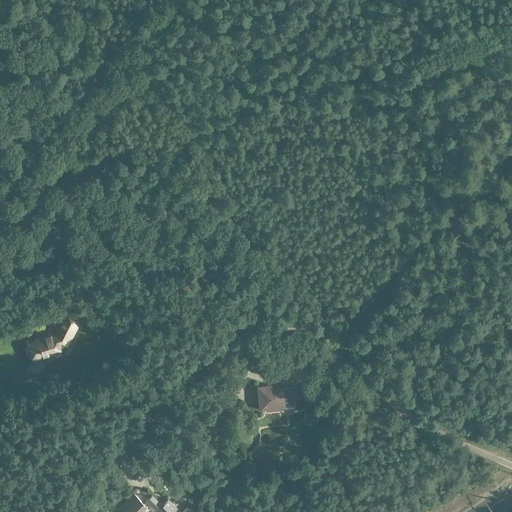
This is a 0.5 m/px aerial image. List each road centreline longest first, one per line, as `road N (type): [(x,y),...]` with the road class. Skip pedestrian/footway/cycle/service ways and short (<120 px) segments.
road 1 (unclassified): [(511,466),(409,414),(335,345),(312,334),(248,327),(78,244)]
road 2 (track): [(46,178),(511,24)]
road 3 (track): [(312,334),(120,50)]
road 4 (track): [(511,153),(476,196),(428,230),(335,345)]
road 5 (track): [(0,198),(120,50)]
